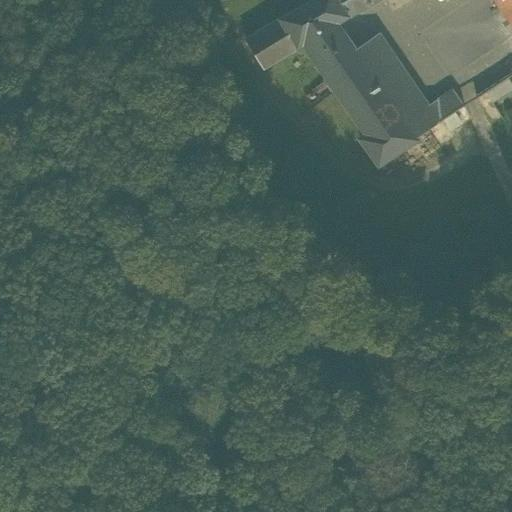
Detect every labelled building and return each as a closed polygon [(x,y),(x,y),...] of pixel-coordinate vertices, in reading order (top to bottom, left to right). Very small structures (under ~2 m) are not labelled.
[(413,137),(402,121),(354,51),(335,24),(376,0),(310,0),(279,18),(297,46),(302,43),(365,133),(359,137),(378,164),(415,140),(413,137)] [(511,0),(493,0),(511,27),(511,0)] [(263,67),(297,46),(279,18),(246,38),(263,67)] [(382,31),(354,51),(402,121),(430,102),(382,31)] [(444,93),(434,100),(445,115),(454,110),(444,93)] [(441,118),(445,115),(434,100),(430,102),(402,121),(413,137),(441,118)]
